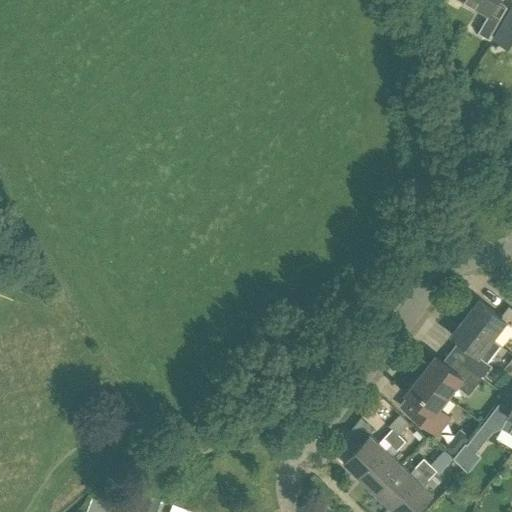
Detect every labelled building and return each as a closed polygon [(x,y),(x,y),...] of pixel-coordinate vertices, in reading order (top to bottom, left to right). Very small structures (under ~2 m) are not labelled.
[(464,0),(489,14),(478,33),(489,39),(508,6),(498,0),(464,0)] [(511,17),(507,15),(493,39),(511,49),(511,17)] [(511,308),(508,306),(501,316),(479,299),(465,317),(493,339),(506,322),(511,326),(511,308)] [(493,339),(465,317),(452,334),(473,351),(465,362),(484,377),(492,366),(487,362),(501,345),(493,339)] [(456,357),(449,366),(436,355),(420,375),(448,397),(457,386),(469,395),(482,377),(483,378),(484,377),(465,362),(464,363),(456,357)] [(440,408),(448,397),(420,375),(406,394),(419,404),(411,414),(438,435),(451,417),(440,408)] [(510,410),(500,428),(501,428),(510,434),(511,434),(511,409),(511,411),(510,410)] [(492,432),(482,425),(467,444),(476,452),(492,432)] [(399,434),(392,428),(379,442),(370,433),(343,461),(359,476),(386,448),(399,434)] [(375,491),(401,463),(392,455),(406,441),(399,434),(386,448),(359,476),(375,491)] [(452,437),(445,446),(454,454),(462,444),(452,437)] [(430,464),(424,458),(414,468),(421,474),(430,464)] [(390,506),(417,478),(401,463),(375,491),(390,506)] [(417,478),(390,506),(397,511),(414,511),(433,493),(417,478)] [(156,511),(161,499),(157,497),(145,494),(138,511),(156,511)] [(107,511),(110,504),(92,498),(87,511),(90,511),(107,511)]
